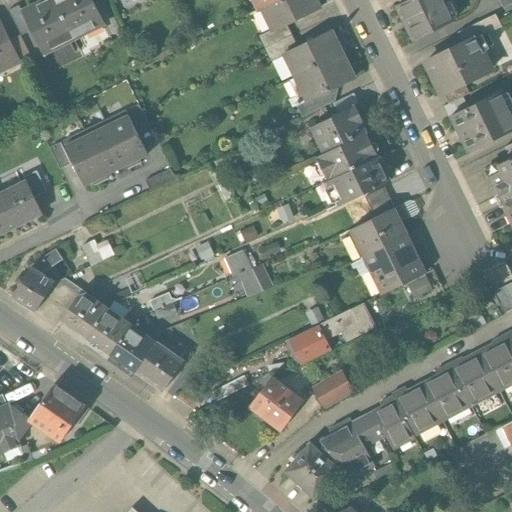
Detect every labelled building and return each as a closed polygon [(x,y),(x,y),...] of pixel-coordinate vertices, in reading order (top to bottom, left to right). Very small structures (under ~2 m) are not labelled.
[(55,0),(46,0),(23,12),(43,54),(74,38),(55,0)] [(92,0),(55,0),(74,38),(104,23),(92,0)] [(253,0),(254,0),(259,10),(263,8),(279,0),(253,0)] [(314,0),(279,0),(263,8),(274,29),(274,30),(286,24),(318,8),(314,0)] [(409,0),(398,6),(400,9),(399,11),(402,17),(404,18),(415,41),(455,21),(444,0),(409,0)] [(511,0),(499,0),(504,9),(511,5),(511,0)] [(19,5),(8,10),(21,35),(31,30),(19,5)] [(496,15),(458,34),(463,44),(476,38),(477,40),(502,28),(496,15)] [(0,22),(0,71),(19,62),(0,22)] [(286,24),(274,30),(274,29),(260,36),(266,49),(292,37),(286,24)] [(298,48),(286,54),(287,55),(298,77),(342,56),(330,32),(298,48)] [(292,37),(266,49),(272,62),(287,55),(286,54),(298,48),(292,37)] [(463,44),(425,63),(441,95),(443,94),(464,84),(491,70),(477,40),(476,38),(463,44)] [(298,77),(297,78),(308,100),(308,102),(328,92),(353,80),(342,56),(298,77)] [(464,84),(443,94),(448,105),(464,98),(469,95),(464,84)] [(308,100),(297,106),(303,118),(334,103),(328,92),(308,102),(308,100)] [(469,108),(452,117),(458,130),(457,130),(462,141),(463,140),(469,153),(511,131),(511,111),(503,92),(469,108)] [(448,105),(444,108),(449,118),(452,117),(469,108),(464,98),(448,105)] [(139,106),(129,111),(139,131),(149,126),(139,106)] [(354,107),(311,128),(323,155),(367,134),(354,107)] [(147,155),(126,112),(105,123),(126,165),(125,165),(128,170),(141,163),(139,158),(147,155)] [(126,165),(105,123),(85,133),(105,175),(106,175),(125,165),(126,165)] [(105,175),(85,133),(65,142),(85,185),(93,181),(95,186),(108,179),(106,175),(105,175)] [(323,155),(316,158),(328,182),(378,157),(367,134),(323,155)] [(61,144),(50,149),(60,170),(72,165),(61,144)] [(378,157),(328,182),(340,207),(390,182),(378,157)] [(511,159),(509,161),(499,166),(502,172),(490,178),(499,196),(495,198),(500,210),(505,207),(510,218),(511,216),(511,159)] [(170,170),(145,182),(150,192),(176,180),(170,170)] [(36,172),(24,178),(26,183),(33,198),(46,192),(36,172)] [(26,183),(1,195),(16,226),(41,214),(33,198),(26,183)] [(385,189),(365,198),(375,219),(395,209),(385,189)] [(0,233),(16,226),(1,195),(0,195),(0,233)] [(375,219),(355,229),(368,255),(408,236),(401,222),(398,224),(392,212),(396,211),(395,209),(375,219)] [(368,255),(363,258),(364,259),(368,257),(372,266),(368,269),(369,270),(373,268),(385,292),(381,294),(382,296),(427,274),(413,246),(402,252),(398,243),(409,237),(408,236),(368,255)] [(245,248),(224,256),(231,275),(238,273),(247,296),(273,286),(264,261),(252,266),(245,248)] [(57,252),(31,268),(55,283),(73,276),(98,265),(94,258),(70,271),(57,252)] [(55,283),(31,268),(23,280),(19,277),(16,282),(20,285),(12,297),(36,312),(55,283)] [(511,303),(505,288),(494,293),(504,315),(511,311),(511,303)] [(86,294),(78,298),(62,320),(87,338),(107,309),(86,294)] [(169,295),(150,302),(154,311),(173,303),(169,295)] [(173,303),(154,311),(158,320),(176,312),(173,303)] [(363,305),(291,341),(297,354),(343,332),(369,319),(363,305)] [(107,309),(87,338),(111,355),(131,326),(107,309)] [(369,319),(343,332),(348,342),(374,329),(369,319)] [(156,343),(131,326),(111,355),(135,372),(156,343)] [(511,346),(506,335),(493,342),(496,347),(480,355),(499,391),(511,383),(511,346)] [(156,343),(135,372),(163,392),(184,363),(156,343)] [(480,355),(465,363),(462,358),(449,365),(471,405),(499,391),(480,355)] [(471,405),(449,365),(436,372),(439,377),(424,385),(442,420),(471,405)] [(340,372),(313,388),(325,410),(353,394),(340,372)] [(244,377),(212,393),(217,402),(249,386),(244,377)] [(304,400),(273,377),(249,409),(280,432),(304,400)] [(53,385),(28,421),(29,422),(60,443),(85,407),(53,385)] [(424,385),(408,393),(405,388),(392,395),(393,396),(414,435),(442,420),(424,385)] [(414,435),(393,396),(380,403),(383,408),(374,413),(385,435),(393,448),(415,437),(414,435)] [(6,408),(0,410),(0,452),(17,445),(15,441),(29,422),(28,421),(8,407),(6,408)] [(374,413),(353,424),(364,446),(385,435),(374,413)] [(350,419),(329,430),(331,434),(311,445),(338,471),(332,477),(342,485),(375,467),(364,446),(353,424),(350,419)] [(511,422),(466,444),(475,463),(511,444),(511,422)] [(311,445),(303,453),(300,450),(293,457),(297,460),(286,472),(314,497),(332,477),(338,471),(311,445)]
